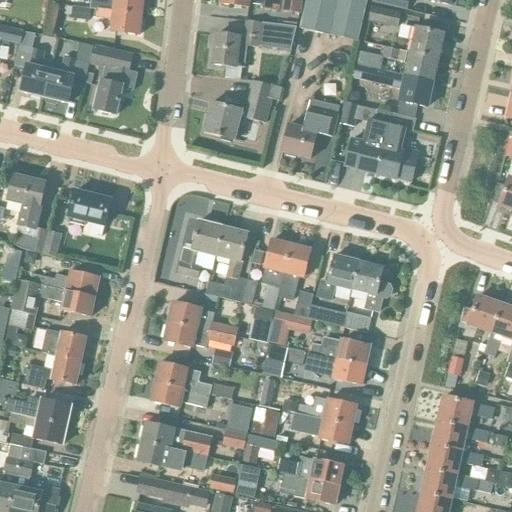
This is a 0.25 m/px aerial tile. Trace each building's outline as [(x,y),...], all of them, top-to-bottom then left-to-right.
[(114,0),(114,3),(100,1),(98,9),(142,15),(143,7),(143,0),(114,0)] [(249,4),(264,6),(264,7),(280,9),(281,0),(220,0),(220,5),(248,9),(249,4)] [(282,0),(281,12),(301,15),(303,0),(282,0)] [(307,0),(301,30),(357,42),(366,0),(307,0)] [(373,0),(372,4),(408,12),(410,0),(373,0)] [(72,20),(90,23),(92,10),(67,7),(66,16),(72,16),(72,20)] [(368,23),(398,29),(402,15),(372,8),(368,23)] [(98,9),(97,17),(112,19),(110,33),(120,34),(140,36),(142,15),(98,9)] [(216,36),(212,66),(214,66),(223,67),(226,67),(235,68),(235,67),(242,68),(245,69),(248,51),(237,49),(238,47),(265,50),(266,49),(278,50),(291,52),(296,28),(282,27),(269,25),(267,25),(247,22),(245,39),(216,36)] [(0,45),(1,41),(21,45),(24,33),(0,27),(0,45)] [(413,42),(411,54),(438,60),(444,36),(410,28),(407,41),(413,42)] [(20,93),(44,99),(51,72),(41,70),(45,54),(31,50),(35,36),(24,33),(21,45),(16,64),(27,66),(20,93)] [(79,58),(90,61),(93,47),(82,45),(79,58)] [(94,111),(116,116),(123,89),(132,91),(136,75),(128,73),(133,56),(95,46),(94,48),(93,47),(90,61),(89,64),(116,71),(113,84),(101,81),(94,111)] [(433,84),(438,60),(411,54),(384,48),(382,59),(405,64),(404,66),(408,67),(405,77),(405,78),(433,84)] [(355,67),(364,69),(366,60),(357,58),(355,67)] [(51,72),(44,99),(68,105),(75,78),(74,78),(78,62),(65,59),(61,75),(51,72)] [(428,108),(433,84),(405,78),(405,77),(373,70),(370,83),(402,91),(399,102),(428,108)] [(283,90),(254,82),(247,113),(211,104),(204,134),(222,138),(221,141),(232,143),(232,141),(235,142),(241,118),(265,124),(271,100),(280,102),(283,90)] [(349,92),(346,103),(357,105),(358,98),(355,94),(349,92)] [(340,108),(315,102),(311,101),(304,130),(289,126),(282,153),(311,160),(317,135),(332,139),(340,108)] [(341,122),(355,126),(360,107),(358,106),(346,104),(341,122)] [(357,172),(376,176),(392,114),(377,111),(372,130),(379,132),(375,146),(364,143),(357,172)] [(392,114),(376,176),(396,181),(396,180),(411,184),(418,154),(403,150),(402,153),(400,152),(405,131),(413,133),(416,120),(392,114)] [(14,177),(9,196),(8,202),(23,206),(17,233),(24,235),(20,249),(42,255),(47,233),(34,230),(45,185),(14,177)] [(500,207),(511,211),(511,179),(510,179),(500,207)] [(75,192),(71,212),(69,219),(75,220),(74,225),(84,227),(83,233),(101,237),(104,227),(111,201),(75,192)] [(181,262),(178,275),(197,280),(199,270),(197,270),(198,267),(205,269),(212,271),(215,257),(216,257),(224,229),(199,222),(192,251),(190,251),(185,250),(181,262)] [(210,283),(207,296),(241,304),(247,282),(238,280),(243,263),(241,263),(243,254),(248,235),(224,229),(216,257),(230,261),(226,277),(227,277),(225,286),(210,283)] [(60,235),(47,233),(42,255),(55,259),(60,235)] [(265,270),(261,286),(268,287),(263,309),(275,312),(277,303),(279,298),(291,246),(272,241),(267,260),(265,270)] [(311,251),(291,246),(279,298),(293,302),(299,278),(304,279),(306,270),(311,251)] [(9,250),(6,260),(19,263),(21,253),(9,250)] [(35,267),(38,255),(27,252),(24,264),(35,267)] [(352,291),(359,263),(335,257),(328,284),(322,283),(318,298),(331,301),(335,287),(352,291)] [(359,263),(352,291),(370,295),(366,310),(379,313),(382,299),(386,300),(390,297),(392,291),(390,286),(380,284),(384,269),(359,263)] [(70,273),(69,278),(57,276),(56,280),(32,275),(30,284),(95,299),(100,279),(70,273)] [(91,318),(95,299),(30,284),(17,281),(10,312),(36,317),(40,298),(63,303),(61,312),(91,318)] [(247,282),(241,304),(253,307),(259,285),(258,285),(247,282)] [(300,293),(295,317),(308,320),(314,296),(300,293)] [(468,326),(487,333),(492,334),(502,306),(478,297),(473,312),(464,310),(461,323),(468,325),(468,326)] [(173,304),(169,323),(237,339),(239,329),(213,324),(215,314),(202,312),(202,311),(193,308),(173,304)] [(511,309),(502,306),(492,334),(492,335),(485,355),(495,359),(501,342),(496,340),(497,337),(511,342),(511,309)] [(252,326),(248,340),(259,342),(269,345),(269,344),(273,321),(272,321),(274,314),(265,312),(255,310),(252,326)] [(342,329),(346,317),(322,311),(319,323),(342,329)] [(7,327),(5,337),(3,346),(14,348),(15,343),(17,336),(18,329),(33,332),(36,317),(10,312),(7,327)] [(273,321),(269,344),(278,346),(277,346),(285,348),(287,340),(289,331),(305,335),(308,322),(284,316),(285,314),(279,313),(277,313),(275,320),(274,320),(273,321)] [(346,313),(346,317),(342,329),(368,335),(371,320),(346,313)] [(237,339),(169,323),(164,343),(184,347),(193,349),(194,346),(207,349),(209,343),(235,348),(237,339)] [(57,357),(81,363),(87,339),(62,334),(47,331),(41,354),(56,358),(57,357)] [(14,348),(25,350),(28,338),(17,336),(15,343),(14,348)] [(313,345),(311,355),(366,367),(371,348),(351,343),(341,341),(341,342),(324,338),(322,347),(313,345)] [(265,360),(262,375),(282,380),(288,350),(268,345),(265,360)] [(215,350),(212,365),(230,369),(233,354),(215,350)] [(308,354),(304,373),(333,379),(333,380),(342,382),(362,387),(366,367),(311,355),(308,354)] [(76,386),(81,363),(57,357),(56,358),(53,372),(28,366),(24,386),(45,391),(47,380),(76,386)] [(452,358),(449,375),(445,388),(455,391),(458,377),(461,377),(464,361),(452,358)] [(160,364),(155,383),(210,396),(232,401),(234,390),(224,387),(213,384),(212,387),(199,384),(202,374),(188,371),(188,370),(179,368),(160,364)] [(479,372),(475,385),(486,389),(490,376),(479,372)] [(271,408),(276,383),(265,381),(259,406),(271,408)] [(155,383),(151,403),(170,407),(179,409),(180,404),(207,410),(207,409),(210,396),(155,383)] [(443,398),(438,422),(468,429),(471,416),(472,411),(476,412),(475,417),(492,421),(494,411),(472,406),(473,405),(443,398)] [(300,406),(298,415),(353,427),(357,408),(338,403),(328,401),(328,402),(315,399),(313,409),(300,406)] [(37,420),(67,427),(71,407),(41,401),(37,420)] [(285,401),(283,411),(296,414),(299,404),(285,401)] [(227,427),(226,430),(247,435),(253,411),(232,406),(229,416),(227,427)] [(256,408),(253,422),(250,435),(274,440),(280,413),(256,408)] [(27,418),(12,414),(10,424),(25,427),(27,418)] [(294,414),(290,433),(320,439),(320,440),(329,442),(349,447),(353,427),(298,415),(294,414)] [(63,446),(67,427),(37,420),(32,440),(63,446)] [(438,422),(433,446),(462,453),(466,435),(471,436),(469,442),(486,446),(486,444),(496,446),(498,436),(468,430),(468,429),(438,422)] [(146,424),(142,443),(208,458),(212,439),(175,431),(175,430),(146,424)] [(0,443),(7,445),(9,434),(0,431),(0,443)] [(244,451),(247,437),(227,432),(224,446),(244,451)] [(248,436),(246,446),(247,446),(260,449),(260,450),(268,452),(276,454),(279,443),(248,436)] [(142,443),(137,463),(157,467),(167,469),(183,473),(184,469),(204,474),(208,458),(142,443)] [(0,511),(9,511),(23,448),(11,446),(8,459),(7,459),(5,471),(4,477),(0,476),(0,511)] [(247,446),(243,463),(256,466),(260,450),(260,449),(247,446)] [(433,446),(427,470),(457,477),(459,464),(481,469),(483,458),(462,454),(462,453),(433,446)] [(23,448),(9,511),(54,511),(58,493),(42,489),(41,492),(28,490),(29,486),(33,466),(32,465),(32,464),(44,466),(47,454),(35,451),(31,450),(24,449),(23,448)] [(285,475),(340,487),(344,468),(302,458),(301,464),(280,459),(277,474),(285,476),(285,475)] [(242,466),(236,495),(255,499),(258,485),(261,470),(242,466)] [(488,469),(485,483),(493,485),(499,486),(501,472),(488,469)] [(427,470),(422,495),(451,501),(455,482),(459,483),(458,490),(475,494),(475,492),(491,496),(493,485),(485,483),(477,481),(476,482),(456,478),(457,477),(427,470)] [(511,488),(511,474),(502,473),(499,487),(511,488)] [(335,507),(340,487),(285,475),(285,476),(281,495),(335,507)] [(237,481),(212,476),(209,491),(233,497),(237,481)] [(138,494),(163,500),(163,503),(189,509),(190,507),(207,511),(210,494),(194,491),(141,479),(138,494)] [(448,511),(451,501),(422,495),(418,511),(448,511)] [(215,496),(211,511),(228,511),(232,500),(215,496)]
